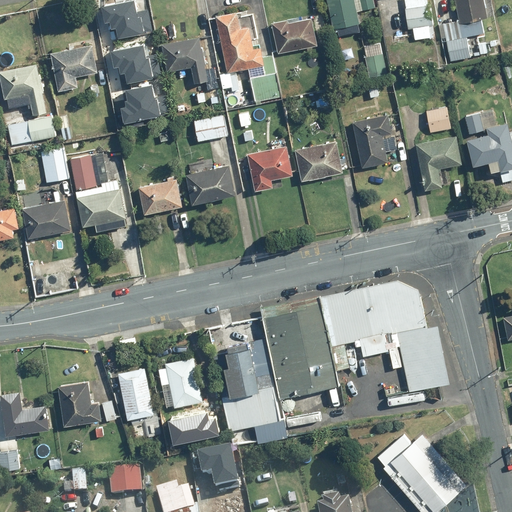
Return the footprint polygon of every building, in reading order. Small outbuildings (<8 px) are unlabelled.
[(149,30),(144,0),(101,0),(105,24),(122,21),(124,34),(149,30)] [(364,30),(360,10),(376,6),(375,0),(329,0),(338,36),(364,30)] [(485,0),(458,0),(464,21),(489,16),(485,0)] [(430,4),(409,8),(412,26),(434,22),(430,4)] [(218,14),(218,16),(229,71),(220,73),(223,87),(232,86),(233,91),(242,89),(238,70),(249,68),(251,76),(248,76),(253,101),(282,95),(274,55),(266,56),(264,47),(255,49),(253,39),(260,37),(255,14),(241,17),(239,10),(218,14)] [(273,20),(278,52),(318,45),(314,16),(291,20),(290,17),(273,20)] [(157,68),(151,35),(111,43),(114,61),(120,60),(121,67),(132,65),(134,73),(157,68)] [(202,36),(163,44),(168,71),(192,65),(196,81),(211,78),(202,36)] [(93,43),(53,51),(61,90),(79,86),(77,76),(99,72),(93,43)] [(49,111),(38,62),(2,70),(7,97),(29,93),(33,115),(49,111)] [(128,118),(172,108),(168,91),(160,92),(157,80),(129,86),(131,99),(124,100),(128,118)] [(449,104),(429,107),(432,128),(453,125),(449,104)] [(482,108),(468,111),(472,128),(486,125),(482,108)] [(390,110),(354,118),(364,163),(391,157),(385,131),(394,129),(394,128),(390,110)] [(224,114),(195,120),(199,141),(229,135),(224,114)] [(53,115),(8,124),(13,145),(57,136),(53,115)] [(492,128),(470,134),(476,160),(503,153),(505,163),(511,161),(511,116),(490,122),(492,128)] [(459,131),(418,139),(427,186),(445,182),(441,164),(464,159),(459,131)] [(339,137),(296,146),(303,177),(346,167),(339,137)] [(289,141),(249,149),(257,186),(275,182),(274,174),(295,170),(289,141)] [(65,146),(42,151),(48,181),(71,176),(65,146)] [(96,153),(71,158),(78,188),(102,183),(96,153)] [(231,161),(188,170),(194,199),(237,190),(231,161)] [(178,174),(141,182),(146,210),(184,202),(178,174)] [(122,184),(79,193),(85,223),(128,213),(122,184)] [(66,196),(23,205),(30,235),(73,226),(66,196)] [(17,203),(0,206),(0,235),(17,232),(15,224),(21,223),(17,203)] [(78,257),(34,265),(39,294),(77,287),(75,277),(82,276),(78,257)] [(262,303),(264,315),(301,307),(414,282),(399,275),(262,303)] [(301,307),(318,387),(342,382),(339,367),(353,364),(347,340),(361,337),(365,352),(391,348),(391,345),(401,343),(411,388),(442,382),(429,323),(421,285),(414,282),(301,307)] [(282,394),(318,387),(301,307),(264,315),(282,394)] [(511,311),(503,313),(507,336),(511,334),(511,311)] [(440,321),(429,323),(442,382),(452,379),(440,321)] [(133,338),(121,340),(122,346),(134,343),(133,338)] [(263,384),(254,341),(229,346),(230,349),(216,352),(225,392),(263,384)] [(196,353),(167,359),(177,403),(205,397),(196,353)] [(401,363),(392,365),(396,385),(404,383),(401,363)] [(146,364),(120,369),(129,416),(156,410),(146,364)] [(90,378),(60,382),(66,422),(103,416),(101,398),(94,399),(90,378)] [(263,384),(225,392),(235,441),(289,434),(284,415),(282,415),(275,381),(263,384)] [(21,388),(2,391),(8,432),(51,426),(48,402),(24,405),(21,388)] [(113,399),(104,401),(108,420),(118,417),(113,399)] [(169,420),(173,444),(220,435),(217,418),(208,419),(206,413),(169,420)] [(431,511),(466,483),(422,433),(412,441),(404,432),(379,454),(387,464),(385,465),(425,511),(431,511)] [(199,452),(203,470),(211,468),(216,491),(241,486),(232,444),(199,452)] [(19,448),(0,449),(0,468),(21,466),(19,448)] [(109,468),(112,493),(143,489),(140,464),(109,468)] [(86,468),(73,469),(75,491),(88,490),(86,468)] [(178,480),(157,486),(164,511),(173,511),(196,505),(195,503),(189,484),(180,487),(178,480)] [(326,501),(319,502),(321,511),(353,511),(350,496),(342,498),(340,492),(324,495),(326,501)] [(199,511),(199,504),(197,503),(195,503),(196,505),(173,511),(199,511)]
